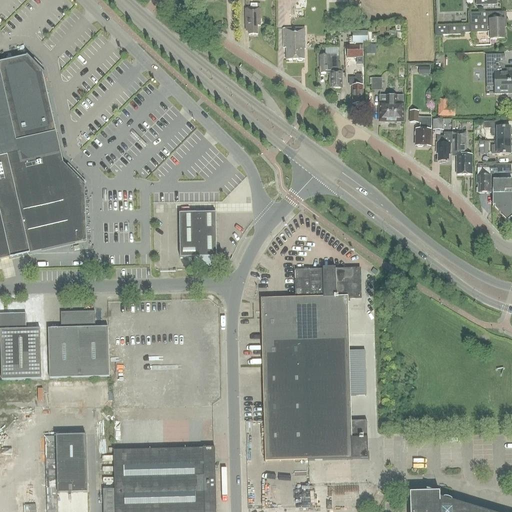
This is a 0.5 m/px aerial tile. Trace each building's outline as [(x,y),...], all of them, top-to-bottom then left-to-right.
[(250,4),(250,9),(244,9),(245,27),(245,32),(248,32),(248,35),(257,35),(257,27),(260,27),(260,4),(250,4)] [(470,26),(448,27),(435,27),(435,37),(441,37),(441,36),(462,35),(462,34),(490,33),(490,40),(504,40),(504,20),(497,21),(496,13),(469,14),(470,26)] [(286,61),(297,61),(298,62),(302,62),(302,61),(304,61),(303,50),(305,50),(304,29),(283,30),(283,49),(286,49),(286,61)] [(367,44),(367,32),(352,32),(352,44),(367,44)] [(347,46),(347,58),(357,58),(357,52),(363,52),(363,46),(347,46)] [(379,46),(379,54),(389,55),(389,46),(379,46)] [(511,69),(504,69),(504,55),(485,55),(486,87),(493,87),(494,95),(511,94),(511,69)] [(330,89),(341,89),(341,74),(338,74),(338,58),(329,58),(329,56),(320,56),(320,74),(330,73),(330,89)] [(26,57),(0,63),(0,72),(18,154),(21,163),(61,154),(43,77),(45,76),(45,75),(27,57),(26,57)] [(0,157),(18,154),(0,72),(0,157)] [(353,105),(362,105),(362,76),(355,76),(355,78),(348,78),(349,87),(352,87),(353,105)] [(371,79),(371,91),(381,91),(381,79),(371,79)] [(403,123),(403,105),(403,104),(403,97),(380,97),(380,104),(379,104),(379,122),(403,123)] [(431,139),(431,118),(418,118),(418,112),(410,112),(410,123),(420,123),(420,130),(416,130),(416,146),(430,146),(430,139),(431,139)] [(443,120),(432,120),(432,131),(443,131),(443,120)] [(491,137),(494,138),(494,142),(510,142),(510,136),(511,136),(511,130),(510,130),(510,129),(495,129),(495,123),(483,123),(483,129),(491,129),(491,137)] [(449,145),(449,140),(451,140),(451,133),(443,133),(443,137),(437,137),(437,153),(438,153),(438,163),(448,163),(448,155),(451,155),(451,145),(449,145)] [(472,156),(466,156),(466,133),(452,133),(452,157),(457,157),(457,176),(472,176),(472,156)] [(479,154),(488,154),(488,142),(479,142),(479,154)] [(494,142),(495,147),(491,148),(491,155),(497,155),(497,156),(510,155),(510,154),(511,153),(511,147),(510,148),(510,142),(494,142)] [(18,154),(0,157),(0,261),(86,242),(84,187),(70,172),(63,165),(61,154),(21,163),(18,154)] [(490,177),(490,174),(507,174),(507,167),(486,167),(486,169),(477,169),(477,176),(477,177),(477,185),(478,185),(478,194),(490,194),(490,177)] [(506,223),(511,217),(511,209),(511,195),(511,181),(492,181),(492,207),(494,207),(494,209),(506,223)] [(214,211),(178,212),(179,259),(193,259),(193,271),(216,270),(214,211)] [(295,299),(261,299),(261,303),(261,318),(263,364),(307,363),(306,335),(306,316),(327,316),(326,298),(335,298),(335,270),(335,268),(323,269),(323,270),(295,271),(295,299)] [(327,316),(306,316),(306,335),(349,334),(348,299),(360,299),(359,269),(335,270),(335,298),(326,298),(327,316)] [(60,329),(47,329),(48,379),(108,378),(106,328),(94,328),(93,312),(59,313),(60,329)] [(25,330),(24,314),(0,314),(0,367),(0,381),(40,379),(39,330),(25,330)] [(349,334),(306,335),(307,363),(307,374),(350,373),(349,351),(349,334)] [(427,342),(427,415),(449,415),(449,429),(508,429),(508,356),(486,356),(486,342),(427,342)] [(364,350),(349,351),(350,373),(350,396),(365,396),(364,350)] [(307,363),(263,364),(263,394),(308,393),(307,374),(307,363)] [(350,373),(307,374),(308,393),(308,412),(351,411),(350,396),(350,373)] [(47,392),(47,414),(74,414),(74,392),(47,392)] [(74,392),(74,414),(100,414),(100,392),(74,392)] [(308,393),(263,394),(264,423),(309,422),(308,412),(308,393)] [(351,411),(308,412),(309,422),(310,460),(368,459),(367,438),(366,421),(351,422),(351,411)] [(47,414),(47,435),(74,435),(74,414),(47,414)] [(74,414),(74,435),(100,435),(100,414),(74,414)] [(309,422),(264,423),(265,462),(310,460),(309,422)] [(86,436),(56,437),(57,494),(87,493),(86,436)] [(216,504),(215,449),(203,449),(203,450),(113,452),(114,490),(115,511),(198,511),(198,504),(216,504)] [(29,492),(50,491),(49,483),(28,483),(29,492)] [(115,511),(114,490),(103,491),(103,511),(115,511)] [(445,499),(443,499),(442,502),(440,502),(439,493),(410,494),(410,511),(473,511),(455,506),(451,505),(452,502),(451,500),(449,500),(448,499),(447,499),(445,499)]
